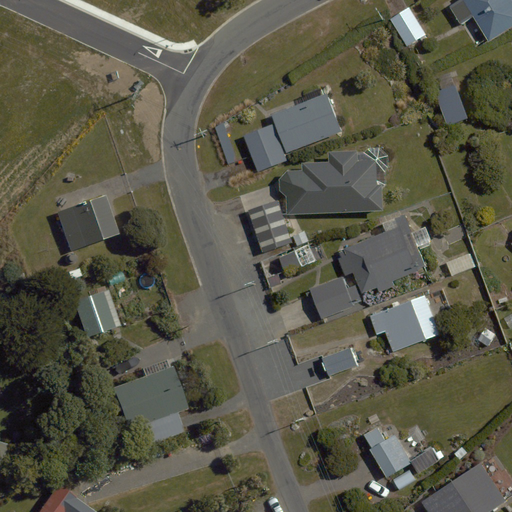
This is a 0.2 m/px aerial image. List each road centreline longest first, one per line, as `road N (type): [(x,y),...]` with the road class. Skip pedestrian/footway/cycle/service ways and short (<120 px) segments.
road 1 (residential): [(298,511),(180,171),(179,117),(195,79)]
road 2 (residential): [(195,79),(24,0)]
road 3 (residential): [(195,79),(230,36),(293,0)]
